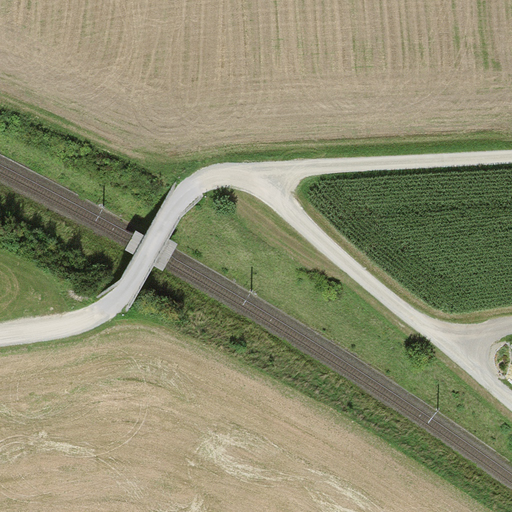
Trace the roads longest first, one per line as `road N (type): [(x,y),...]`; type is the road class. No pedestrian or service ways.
road 1 (track): [(0,335),(80,322),(113,305),(188,190),(212,176),(511,156)]
road 2 (track): [(266,177),(282,202),(392,305),(511,398)]
